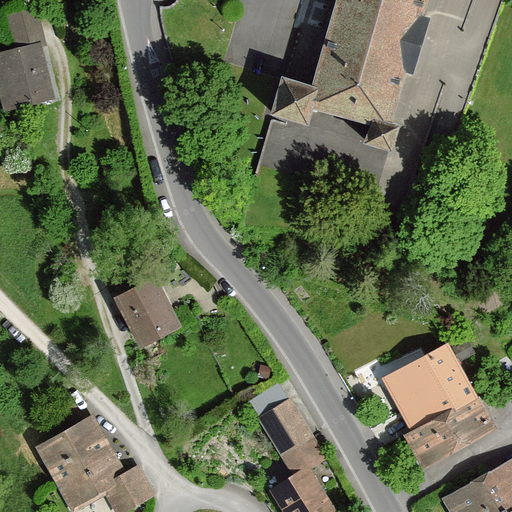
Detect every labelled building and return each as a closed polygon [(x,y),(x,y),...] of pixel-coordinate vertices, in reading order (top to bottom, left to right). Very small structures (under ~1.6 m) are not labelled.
[(339,0),(334,17),(315,85),(286,76),(273,113),(287,118),(312,125),(317,109),(373,125),(368,143),(396,152),(404,125),(396,123),(410,73),(417,76),(435,17),(428,15),(432,0),(339,0)] [(17,45),(0,49),(0,97),(3,110),(55,97),(41,40),(45,39),(37,7),(9,14),(17,45)] [(277,135),(274,135),(271,154),(300,159),(305,127),(279,123),(277,135)] [(155,274),(115,294),(141,345),(181,325),(155,274)] [(495,431),(448,344),(381,380),(410,433),(403,437),(422,471),(495,431)] [(285,511),(337,511),(312,468),(329,458),(292,397),(258,418),(293,474),(270,489),(285,511)] [(125,470),(94,413),(37,443),(74,511),(75,511),(108,494),(117,511),(126,511),(157,495),(140,463),(125,470)] [(511,511),(511,459),(442,500),(449,511),(511,511)]
